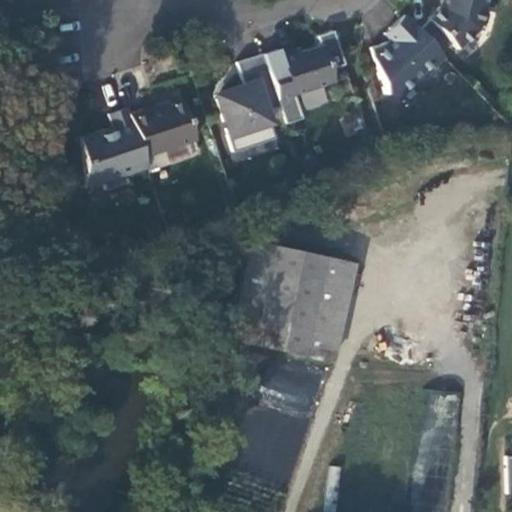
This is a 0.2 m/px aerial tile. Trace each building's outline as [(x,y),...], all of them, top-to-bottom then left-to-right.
[(437,52),(448,41),(456,49),(476,29),(477,27),(482,24),(485,13),(482,7),(484,0),(439,0),(438,7),(426,18),(427,20),(416,30),(437,52)] [(413,79),(422,79),(433,68),(429,64),(440,54),(437,52),(416,30),(401,15),(388,28),(394,35),(389,41),(368,48),(383,94),(398,95),(413,79)] [(382,33),(389,41),(394,35),(388,28),(382,33)] [(264,65),(278,107),(284,124),(300,119),(292,94),(332,81),(320,44),(298,52),(297,48),(276,54),(278,61),(264,65)] [(264,112),(278,107),(264,65),(260,53),(234,62),(242,86),(213,96),(232,152),(272,139),(264,112)] [(127,114),(141,156),(193,138),(181,101),(167,106),(145,114),(143,109),(127,114)] [(141,156),(127,114),(125,108),(107,114),(112,131),(103,134),(101,130),(79,137),(84,188),(101,182),(103,190),(126,183),(123,175),(145,167),(141,156)] [(352,264),(249,241),(227,339),(330,362),(352,264)] [(271,361),(257,402),(306,419),(321,378),(271,361)] [(424,443),(431,444),(430,458),(450,460),(457,393),(429,391),(424,443)] [(511,455),(503,456),(504,494),(511,493),(511,455)]
